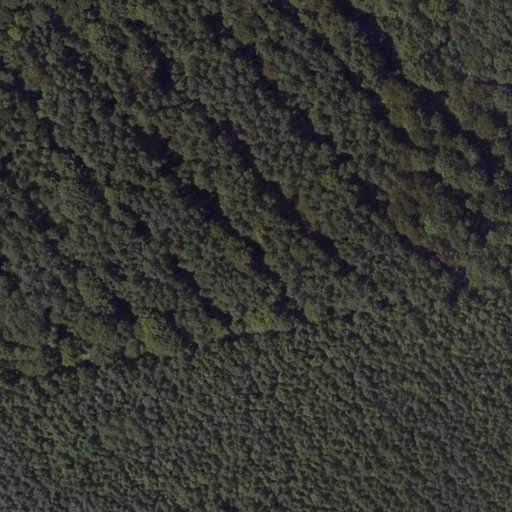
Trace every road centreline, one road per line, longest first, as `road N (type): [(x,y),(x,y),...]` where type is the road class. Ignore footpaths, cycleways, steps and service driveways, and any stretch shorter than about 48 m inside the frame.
road 1 (track): [(511,282),(0,382)]
road 2 (track): [(511,182),(343,0)]
